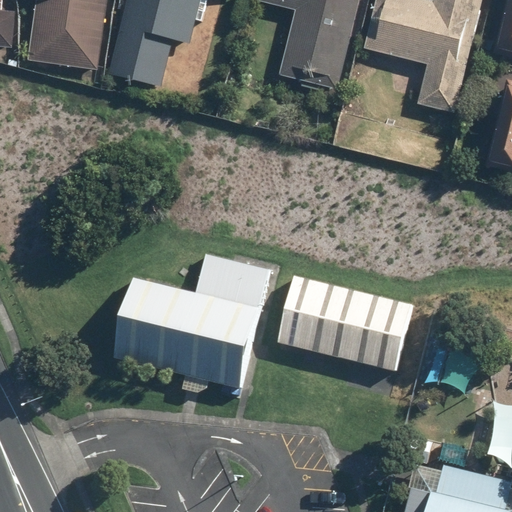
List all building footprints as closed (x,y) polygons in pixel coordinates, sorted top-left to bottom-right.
[(38,0),(32,64),(101,70),(107,0),(38,0)] [(127,0),(111,75),(164,87),(175,41),(191,45),(201,0),(127,0)] [(256,0),(256,2),(298,12),(282,75),(340,89),(362,0),(256,0)] [(435,0),(436,0),(433,0),(376,0),(365,49),(429,64),(420,105),(459,114),(485,0),(435,0)] [(511,0),(507,0),(496,56),(511,59),(511,0)] [(498,117),(483,114),(475,146),(489,149),(484,169),(511,176),(511,81),(507,81),(498,117)] [(200,293),(133,277),(114,359),(245,390),(273,271),(209,256),(200,293)] [(413,308),(292,276),(274,343),(395,376),(413,308)] [(511,511),(507,510),(511,491),(511,482),(445,465),(438,495),(413,489),(406,511),(511,511)]
